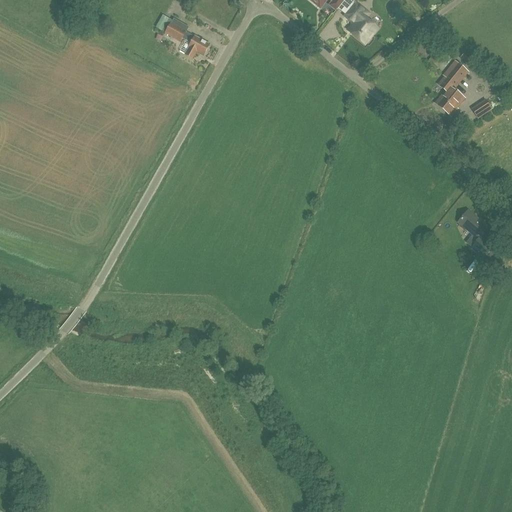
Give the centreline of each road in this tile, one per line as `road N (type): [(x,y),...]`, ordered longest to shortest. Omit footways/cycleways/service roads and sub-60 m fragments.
road 1 (unclassified): [(0,395),(81,309),(258,0)]
road 2 (unclassified): [(510,209),(258,0)]
